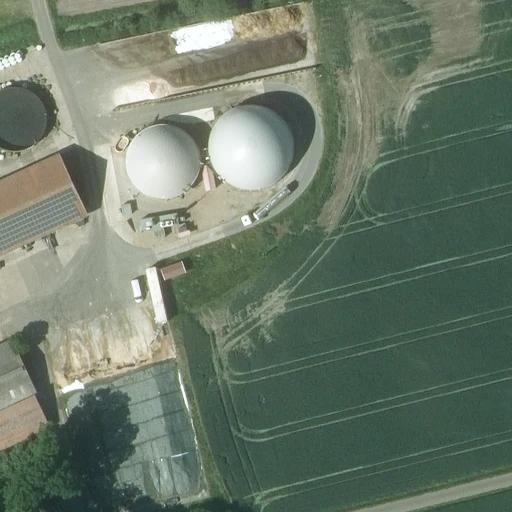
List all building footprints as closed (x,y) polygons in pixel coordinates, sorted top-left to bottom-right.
[(11,88),(5,89),(0,91),(0,90),(0,149),(4,151),(11,152),(14,152),(18,152),(25,150),(32,146),(38,140),(41,136),(43,132),(45,122),(45,116),(43,109),(40,103),(35,97),(32,94),(25,91),(19,89),(15,88),(11,88)] [(242,107),(236,108),(232,110),(227,113),(223,116),(220,119),(217,122),(214,127),(211,133),(210,137),(209,141),(208,146),(208,150),(208,154),(209,158),(210,160),(211,163),(212,167),(214,171),(216,174),(219,178),(224,182),(228,185),(233,188),(237,189),(243,191),(252,192),(260,190),(265,189),(269,187),(273,185),(276,183),(279,180),(282,178),(284,175),(288,170),(290,165),(292,161),(293,157),(293,153),(294,148),(293,144),(293,140),(292,136),(290,132),(289,129),(286,125),(282,119),(279,116),(275,113),(269,110),(264,108),(259,107),(254,106),(249,106),(242,107)] [(168,126),(161,126),(154,127),(150,128),(146,130),(142,132),(139,134),(136,137),(133,141),(130,144),(128,148),(127,153),(126,157),(125,160),(125,164),(126,169),(127,174),(128,178),(131,183),(135,188),(139,192),(143,195),(148,197),(151,199),(156,200),(164,201),(170,200),(175,198),(179,196),(183,194),(187,191),(190,188),(192,186),(195,182),(197,177),(198,173),(199,169),(200,166),(200,162),(199,158),(199,155),(198,151),(196,147),(193,142),(189,137),(185,133),(182,131),(177,129),(173,127),(168,126)] [(59,157),(0,184),(0,238),(80,201),(59,157)] [(80,201),(0,238),(0,252),(86,213),(80,201)] [(168,268),(170,277),(188,272),(186,263),(168,268)] [(164,266),(151,268),(157,322),(171,321),(164,266)] [(12,342),(0,347),(0,414),(35,398),(38,397),(12,342)] [(0,450),(49,428),(35,398),(0,414),(0,450)]
